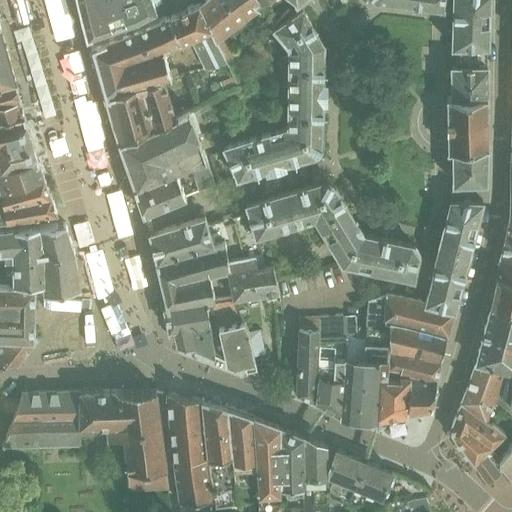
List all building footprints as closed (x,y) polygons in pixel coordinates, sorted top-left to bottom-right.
[(80,0),(89,34),(136,17),(156,5),(154,0),(80,0)] [(205,0),(201,3),(209,21),(216,40),(258,8),(256,4),(259,2),(257,0),(205,0)] [(489,45),(490,18),(490,0),(454,0),(453,46),(457,46),(488,45),(489,45)] [(200,1),(170,14),(182,41),(191,37),(205,68),(226,62),(216,40),(209,21),(201,3),(200,1)] [(289,46),(324,43),(304,12),(304,11),(303,8),(278,25),(276,22),(272,25),(276,31),(276,30),(289,46)] [(170,14),(114,37),(135,86),(164,78),(172,76),(164,47),(182,41),(170,14)] [(0,85),(17,80),(0,22),(0,85)] [(114,37),(93,46),(106,94),(135,86),(114,37)] [(260,68),(263,65),(273,57),(260,41),(247,52),(260,68)] [(325,43),(324,43),(289,46),(288,91),(326,92),(326,83),(323,83),(324,46),(325,47),(325,43)] [(457,46),(457,64),(470,64),(487,64),(488,45),(457,46)] [(470,64),(457,64),(452,64),(452,67),(453,67),(453,97),(449,97),(448,149),(454,149),(454,179),(454,183),(457,183),(457,182),(486,180),(487,147),(488,147),(487,94),(488,64),(487,64),(470,64)] [(263,65),(260,68),(246,78),(253,87),(270,81),(270,74),(263,65)] [(135,86),(106,94),(121,143),(175,115),(164,78),(135,86)] [(0,102),(2,102),(21,97),(17,80),(0,85),(0,102)] [(288,91),(288,127),(318,151),(320,148),(322,145),(322,141),(323,141),(323,137),(323,101),(326,101),(326,92),(288,91)] [(2,102),(0,102),(0,119),(5,118),(25,114),(21,97),(2,102)] [(175,115),(121,143),(137,186),(177,170),(188,166),(188,165),(207,158),(189,108),(175,115)] [(39,157),(25,114),(5,118),(0,119),(0,166),(20,162),(39,157)] [(285,163),(294,160),(312,155),(313,156),(316,155),(315,154),(318,152),(318,151),(288,127),(261,134),(277,169),(286,166),(285,163)] [(277,169),(261,134),(225,145),(237,176),(264,168),(265,171),(272,170),(277,169)] [(0,166),(0,178),(1,183),(1,187),(45,176),(39,157),(20,162),(0,166)] [(188,165),(188,166),(191,165),(199,189),(216,182),(207,158),(188,165)] [(177,170),(137,186),(145,211),(186,194),(177,170)] [(51,193),(45,176),(1,187),(1,183),(0,183),(0,201),(2,201),(3,203),(32,197),(51,193)] [(257,235),(268,231),(272,230),(307,220),(315,217),(320,225),(353,216),(336,189),(334,186),(330,183),(327,181),(325,181),(323,180),(299,188),(273,195),(260,199),(246,202),(248,210),(255,236),(257,235)] [(3,203),(6,219),(58,211),(51,193),(32,197),(3,203)] [(451,199),(445,224),(441,239),(471,246),(483,200),(451,199)] [(207,223),(214,247),(225,244),(227,260),(262,253),(257,235),(255,236),(248,210),(207,223)] [(205,215),(181,222),(189,253),(214,247),(207,223),(205,215)] [(343,263),(376,270),(414,278),(419,255),(419,252),(419,250),(418,249),(416,245),(414,244),(412,243),(364,233),(353,216),(320,225),(343,263)] [(18,282),(35,282),(44,282),(43,291),(80,286),(75,250),(65,221),(0,228),(0,248),(15,247),(20,279),(18,279),(18,282)] [(181,222),(158,229),(152,231),(158,260),(189,253),(181,222)] [(511,236),(506,235),(502,251),(511,253),(511,236)] [(459,293),(467,262),(471,246),(441,239),(432,279),(430,286),(459,293)] [(227,260),(225,244),(214,247),(189,253),(158,260),(169,305),(169,306),(208,299),(215,299),(211,273),(228,268),(227,260)] [(511,253),(502,251),(501,255),(496,277),(511,280),(511,253)] [(265,264),(262,253),(227,260),(233,296),(235,296),(237,303),(266,298),(265,264)] [(511,280),(496,277),(491,306),(511,309),(511,280)] [(0,335),(33,334),(35,282),(18,282),(0,282),(0,335)] [(430,286),(427,300),(455,308),(459,293),(430,286)] [(388,293),(388,295),(369,301),(367,320),(371,327),(390,328),(390,325),(448,334),(455,308),(427,300),(403,294),(388,293)] [(208,299),(210,326),(212,352),(257,373),(238,305),(237,303),(235,296),(233,296),(222,297),(215,299),(208,299)] [(174,327),(176,333),(178,343),(195,345),(212,352),(210,326),(208,299),(169,306),(165,307),(170,327),(174,327)] [(502,371),(500,376),(511,378),(511,309),(491,306),(483,334),(476,361),(502,371)] [(347,356),(346,338),(345,338),(346,323),(338,322),(339,315),(320,316),(320,318),(313,397),(313,399),(314,401),(340,413),(340,414),(344,356),(347,356)] [(345,338),(346,338),(356,336),(357,335),(356,316),(355,315),(344,316),(343,315),(339,315),(338,322),(346,323),(345,338)] [(302,318),(299,355),(297,392),(313,399),(313,397),(320,318),(302,318)] [(390,325),(390,328),(371,327),(370,342),(388,342),(387,352),(441,361),(441,360),(442,360),(448,334),(390,325)] [(38,338),(33,334),(0,335),(0,363),(18,364),(38,338)] [(251,340),(253,351),(264,349),(262,337),(251,340)] [(360,355),(347,356),(344,356),(340,414),(378,418),(380,395),(380,389),(383,389),(385,367),(387,352),(388,342),(370,342),(361,343),(360,355)] [(387,377),(399,378),(410,379),(411,373),(418,373),(418,376),(437,379),(441,361),(387,352),(385,367),(388,367),(387,377)] [(475,363),(461,400),(480,414),(487,419),(493,401),(491,399),(500,376),(502,371),(476,361),(475,363)] [(380,389),(380,395),(378,418),(407,414),(410,379),(399,378),(387,377),(388,367),(385,367),(383,389),(380,389)] [(410,379),(407,414),(431,410),(437,379),(418,376),(418,373),(411,373),(410,379)] [(511,378),(500,376),(491,399),(493,401),(511,413),(511,378)] [(107,437),(125,437),(129,486),(168,486),(157,387),(81,389),(82,425),(105,424),(107,437)] [(82,442),(82,425),(81,389),(23,390),(20,398),(6,398),(6,411),(15,411),(3,444),(82,442)] [(176,466),(211,462),(205,397),(201,396),(168,390),(168,394),(176,466)] [(205,397),(211,462),(215,497),(216,503),(238,501),(237,485),(228,404),(205,397)] [(454,419),(470,431),(485,441),(492,446),(504,435),(507,432),(493,419),(490,422),(487,419),(480,414),(461,400),(454,419)] [(253,413),(228,404),(237,485),(258,484),(253,413)] [(281,490),(281,482),(280,423),(273,420),(253,413),(258,484),(259,511),(281,511),(281,504),(281,490)] [(470,431),(454,419),(451,427),(452,429),(459,439),(470,431)] [(304,472),(304,432),(280,423),(281,482),(281,490),(281,504),(304,503),(304,476),(305,476),(304,472)] [(470,431),(459,439),(487,479),(500,471),(486,451),(492,446),(485,441),(470,431)] [(304,476),(304,503),(304,511),(329,511),(329,494),(329,485),(329,473),(328,463),(328,442),(304,432),(304,472),(305,476),(304,476)] [(511,472),(511,444),(500,458),(511,472)] [(336,445),(328,463),(329,473),(334,475),(329,485),(329,494),(346,500),(364,457),(336,445)] [(350,506),(358,505),(381,500),(394,470),(364,457),(346,500),(348,500),(346,504),(349,504),(350,506)] [(215,497),(211,462),(176,466),(180,501),(215,497)] [(394,470),(381,500),(386,507),(407,505),(406,496),(411,496),(412,499),(427,497),(428,496),(427,493),(430,487),(394,470)]
